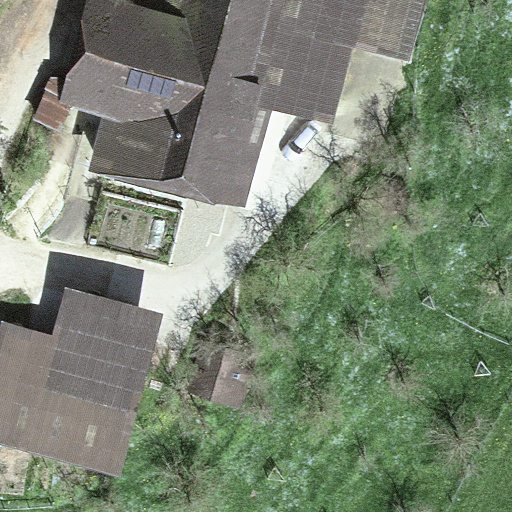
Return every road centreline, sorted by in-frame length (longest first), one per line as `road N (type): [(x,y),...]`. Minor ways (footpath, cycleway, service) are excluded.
road 1 (track): [(0,259),(138,292),(215,292),(295,202),(293,154)]
road 2 (track): [(0,127),(58,0)]
